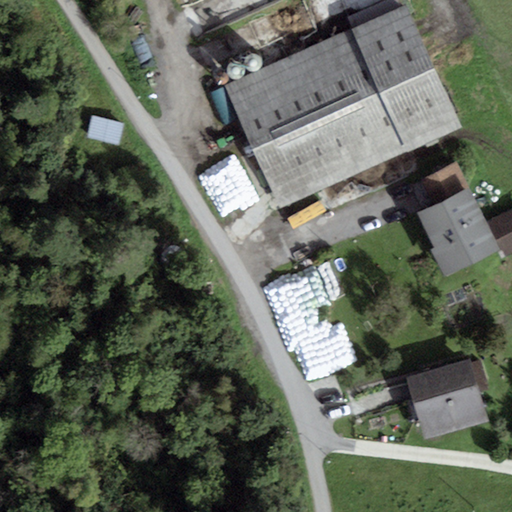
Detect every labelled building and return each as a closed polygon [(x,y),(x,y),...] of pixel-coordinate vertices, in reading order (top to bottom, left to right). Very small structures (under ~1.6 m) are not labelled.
[(407,5),(225,87),(280,209),(462,127),(407,5)] [(248,55),(246,58),(245,60),(245,63),(246,66),(247,68),(249,70),(252,71),(255,71),(258,70),(260,69),(262,66),(263,63),(262,60),(261,57),(259,55),(257,54),(254,53),(251,54),(248,55)] [(230,63),(228,65),(227,68),(226,70),(227,73),(229,76),(231,77),(233,78),(236,79),(239,78),(242,76),(243,74),(244,71),(244,68),(243,65),(241,63),(238,61),(235,61),(232,61),(230,63)] [(217,74),(216,75),(215,77),(215,79),(215,81),(216,82),(218,84),(220,84),(221,84),(223,83),(225,82),(226,81),(226,79),(226,77),(225,75),(224,74),(222,73),(220,73),(218,73),(217,74)] [(125,124),(92,116),(87,138),(119,146),(125,124)] [(431,204),(416,211),(435,249),(431,250),(444,276),(500,249),(486,222),(457,161),(419,179),(431,204)] [(511,209),(486,222),(500,249),(503,258),(511,253),(511,209)] [(469,359),(406,377),(425,441),(488,422),(469,359)]
